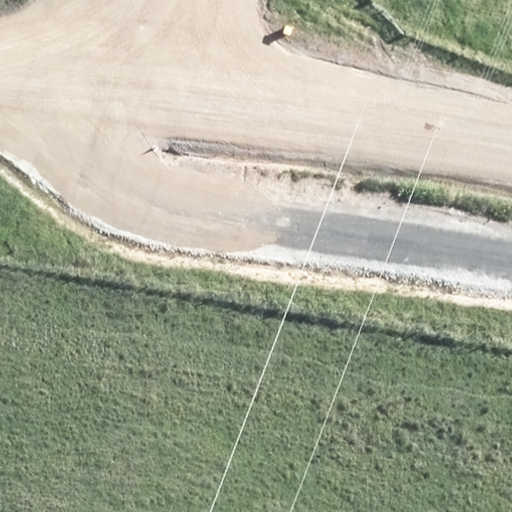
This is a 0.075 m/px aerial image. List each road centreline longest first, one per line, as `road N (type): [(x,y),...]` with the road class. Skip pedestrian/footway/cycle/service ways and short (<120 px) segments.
road 1 (unclassified): [(511,266),(157,209),(78,158),(125,88)]
road 2 (tertiary): [(511,190),(125,88)]
road 3 (tertiary): [(125,88),(0,79)]
